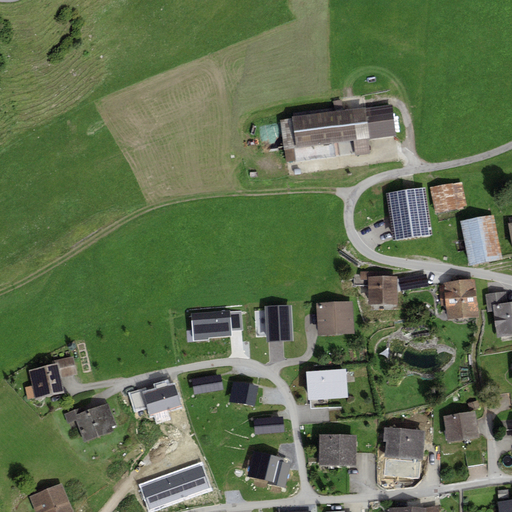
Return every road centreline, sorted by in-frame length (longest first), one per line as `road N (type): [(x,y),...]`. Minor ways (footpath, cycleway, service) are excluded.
road 1 (track): [(0,291),(116,223),(172,201),(355,194)]
road 2 (residential): [(511,280),(370,255),(349,221),(350,202),(373,180),(511,145)]
road 3 (residential): [(307,500),(292,406),(254,364),(153,374),(97,398)]
road 4 (residential): [(496,479),(426,493),(307,500)]
